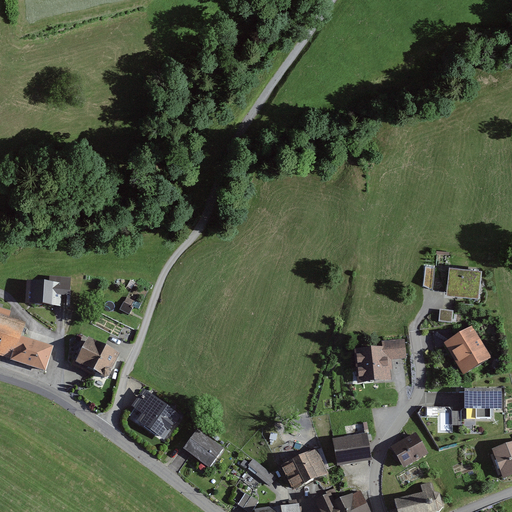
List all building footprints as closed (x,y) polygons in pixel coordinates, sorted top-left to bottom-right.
[(432,290),(447,292),(449,268),(435,267),(432,290)] [(482,271),(449,267),(449,268),(447,292),(446,295),(479,299),(482,271)] [(50,286),(27,285),(26,307),(61,310),(62,298),(70,299),(71,279),(50,278),(50,286)] [(124,303),(120,311),(129,316),(133,307),(124,303)] [(0,356),(13,361),(20,339),(25,323),(9,318),(11,312),(0,308),(0,356)] [(453,312),(440,311),(439,323),(452,325),(453,312)] [(473,329),(445,346),(463,377),(492,360),(473,329)] [(54,351),(20,339),(13,361),(12,363),(46,375),(54,351)] [(383,351),(355,353),(358,384),(391,381),(390,372),(393,371),(392,362),(407,360),(405,341),(382,343),(383,351)] [(87,342),(75,366),(101,378),(100,379),(105,381),(110,380),(112,375),(111,373),(112,372),(119,357),(87,342)] [(144,392),(131,408),(135,411),(129,417),(164,443),(182,420),(144,392)] [(502,393),(465,393),(465,413),(467,413),(467,420),(491,420),(491,413),(502,413),(502,393)] [(461,412),(452,412),(452,426),(461,426),(461,412)] [(197,434),(185,453),(212,471),(225,452),(197,434)] [(367,435),(333,442),(338,468),(372,461),(367,435)] [(416,437),(391,450),(402,470),(427,457),(416,437)] [(511,446),(494,453),(505,481),(511,478),(511,446)] [(318,452),(282,468),(293,493),(330,476),(318,452)] [(253,460),(248,467),(257,474),(256,476),(270,487),(277,478),(253,460)] [(424,497),(396,504),(397,511),(441,511),(443,509),(439,496),(433,495),(430,485),(422,487),(424,497)] [(331,508),(333,511),(370,511),(362,493),(331,508)] [(252,511),(259,502),(252,498),(251,499),(245,496),(239,506),(244,510),(243,510),(246,511),(252,511)] [(319,511),(333,511),(331,508),(328,499),(316,504),(319,511)] [(289,509),(270,511),(269,511),(298,511),(296,501),(288,502),(289,509)]
